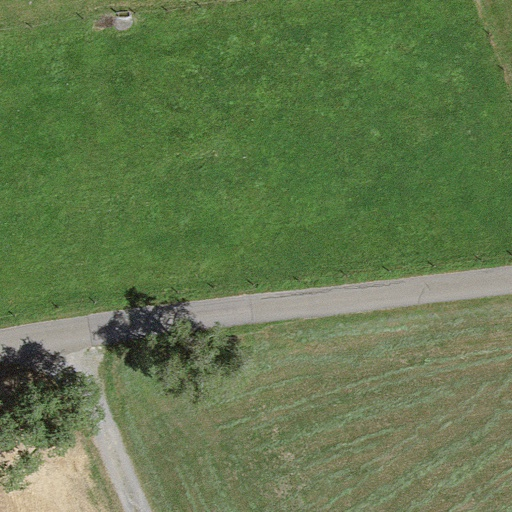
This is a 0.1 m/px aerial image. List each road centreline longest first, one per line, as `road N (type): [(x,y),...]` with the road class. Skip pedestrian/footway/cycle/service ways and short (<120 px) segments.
road 1 (track): [(81,333),(511,280)]
road 2 (track): [(81,333),(158,511)]
